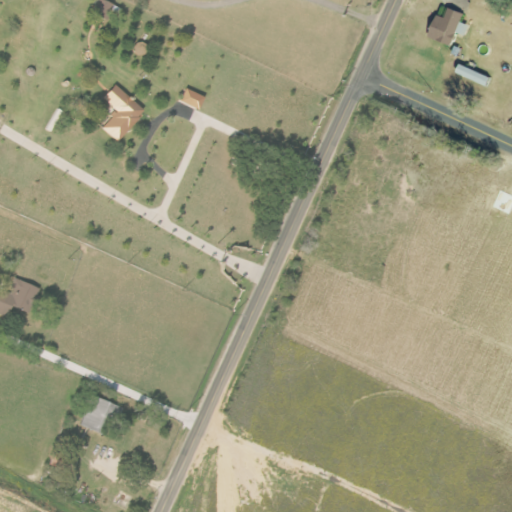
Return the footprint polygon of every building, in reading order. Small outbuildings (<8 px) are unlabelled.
[(108,3),(97,0),(93,0),(88,15),(103,20),(108,3)] [(443,18),(434,15),(426,38),(450,45),(454,33),(464,36),(467,25),(459,22),(462,13),(446,9),(443,18)] [(203,92),(184,82),(175,101),(193,110),(203,92)] [(113,111),(98,128),(114,142),(141,112),(111,84),(98,97),(113,111)] [(0,289),(0,316),(8,320),(13,309),(22,312),(32,287),(13,279),(7,293),(0,289)] [(99,436),(105,421),(111,424),(118,408),(88,396),(75,426),(99,436)] [(50,466),(69,474),(74,461),(56,453),(50,466)]
